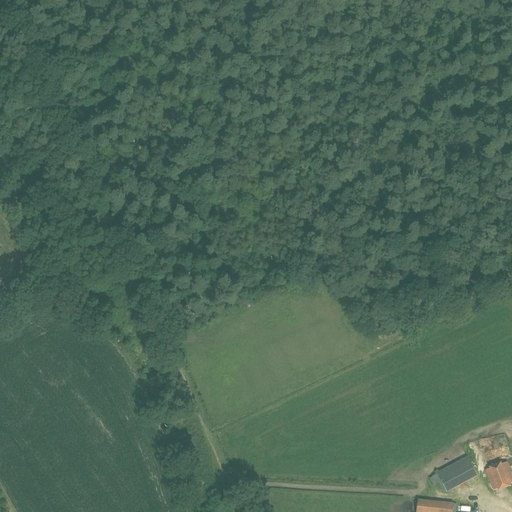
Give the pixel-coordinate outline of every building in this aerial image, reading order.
[(455,476),(456,477),(477,466),(473,459),(446,474),(449,479),(455,476)] [(511,483),(511,472),(508,462),(486,470),(494,491),(511,483)] [(449,491),(483,477),(479,468),(445,481),(449,491)] [(436,484),(441,481),(437,474),(432,476),(436,484)] [(453,511),(454,503),(418,499),(416,511),(453,511)]
